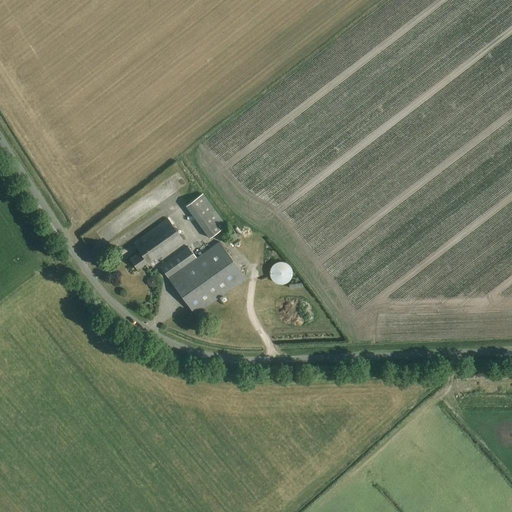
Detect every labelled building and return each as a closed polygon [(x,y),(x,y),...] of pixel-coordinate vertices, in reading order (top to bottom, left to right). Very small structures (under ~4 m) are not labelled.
[(160,176),(127,197),(129,201),(120,207),(125,215),(168,188),(160,176)] [(187,205),(210,238),(224,228),(201,195),(187,205)] [(156,261),(184,242),(168,220),(133,244),(139,253),(130,260),(137,270),(147,263),(148,265),(153,260),(156,261)] [(246,279),(219,242),(196,258),(188,246),(160,266),(195,315),(246,279)] [(281,284),(282,284),(284,283),(286,283),(288,282),(289,281),(291,279),(292,278),(292,276),(293,274),(293,272),(293,270),(292,269),(292,267),(291,265),(289,264),(288,263),(286,262),(284,261),(282,261),(281,261),(279,261),(277,262),(275,263),(274,264),(273,265),(272,267),(271,269),(270,270),(270,272),(270,274),(271,276),(272,278),(273,279),(274,281),(275,282),(277,283),(279,283),(281,284)]
